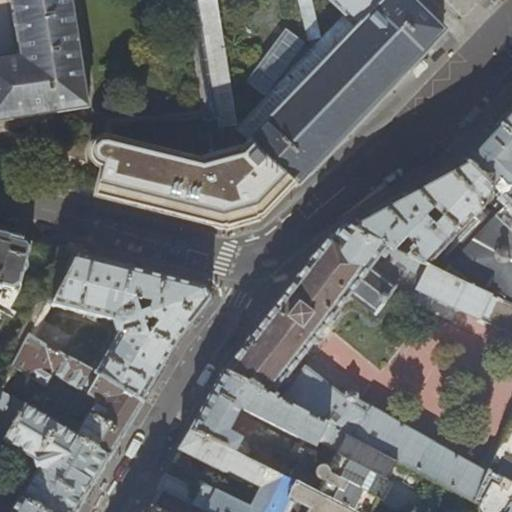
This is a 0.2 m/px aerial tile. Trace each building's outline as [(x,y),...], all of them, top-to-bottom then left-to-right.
[(0,61),(0,122),(89,109),(71,0),(12,0),(22,58),(0,61)] [(207,163),(134,145),(140,124),(113,126),(110,139),(101,139),(97,142),(93,147),(92,146),(90,155),(91,155),(92,161),(96,167),(100,170),(102,171),(95,198),(177,219),(222,230),(225,229),(225,231),(260,222),(260,220),(263,219),(275,207),(295,186),(296,187),(309,173),(311,175),(336,150),(390,93),(398,85),(433,48),(431,47),(435,43),(443,34),(420,11),(409,0),(329,0),(361,28),(336,53),(338,55),(325,67),(324,66),(317,73),(319,74),(310,84),(308,82),(301,89),(302,90),(289,104),(288,103),(282,109),(283,110),(269,124),(269,123),(248,145),(249,146),(240,155),(207,163)] [(423,61),(413,71),(416,79),(428,67),(423,61)] [(511,109),(499,124),(511,136),(511,109)] [(406,257),(511,305),(511,136),(499,124),(483,141),(463,162),(438,176),(417,188),(345,228),(395,251),(407,239),(415,247),(406,257)] [(436,300),(511,334),(511,305),(406,257),(395,251),(345,228),(335,240),(330,237),(292,286),(287,292),(286,292),(284,294),(272,309),(273,310),(225,371),(253,386),(252,387),(271,397),(283,382),(291,388),(281,401),(397,461),(473,501),(486,472),(499,443),(492,440),(480,469),(356,398),(356,395),(351,392),(347,394),(346,400),(306,369),(299,378),(290,372),(349,296),(375,316),(396,290),(427,312),(436,300)] [(0,286),(7,288),(1,306),(10,308),(19,291),(31,243),(22,241),(0,235),(0,286)] [(176,349),(178,345),(211,302),(206,287),(148,273),(141,271),(79,255),(51,306),(113,323),(113,324),(116,333),(117,333),(119,334),(95,374),(143,403),(176,349)] [(43,345),(61,355),(70,339),(42,324),(33,340),(43,345)] [(131,424),(143,403),(95,374),(61,355),(43,345),(38,353),(29,348),(18,371),(46,387),(53,374),(98,401),(77,437),(5,394),(0,403),(0,439),(37,462),(40,471),(22,501),(40,511),(78,511),(88,495),(90,493),(128,429),(131,424)] [(316,494),(351,511),(370,511),(397,461),(281,401),(271,397),(252,387),(253,386),(225,371),(210,398),(191,431),(244,458),(248,450),(239,446),(243,439),(230,432),(242,409),(317,446),(317,445),(327,450),(329,446),(338,451),(329,468),(326,466),(324,466),(322,466),(320,467),(319,468),(318,469),(317,470),(316,472),(316,474),(316,475),(317,477),(317,479),(319,480),(320,481),(322,482),(316,494)] [(251,509),(170,468),(158,488),(205,511),(282,511),(289,500),(309,510),(308,511),(351,511),(316,494),(301,486),(282,477),(244,458),(191,431),(180,450),(222,472),(223,473),(225,473),(227,472),(228,471),(261,488),(251,509)] [(290,462),(282,477),(301,486),(309,473),(290,462)] [(508,511),(511,506),(511,484),(511,486),(486,472),(473,501),(479,503),(482,511),(508,511)] [(40,511),(22,501),(21,501),(13,511),(40,511)]
